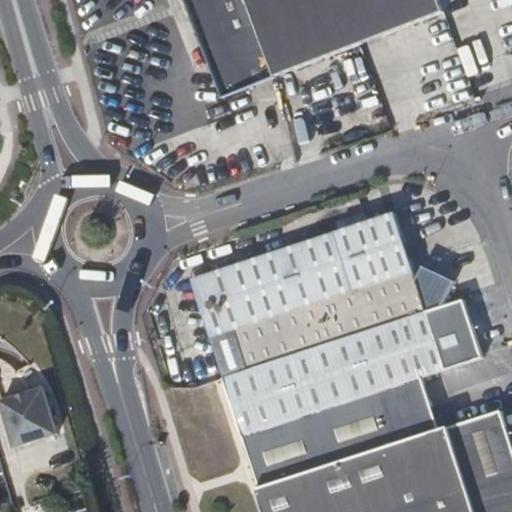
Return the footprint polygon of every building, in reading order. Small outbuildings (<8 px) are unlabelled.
[(186,0),(223,98),(426,20),(446,12),(441,0),(186,0)] [(456,40),(446,12),(426,20),(437,47),(456,40)] [(393,212),(190,279),(222,377),(426,310),(415,278),(393,212)] [(421,266),(415,278),(426,310),(441,305),(455,282),(421,266)] [(222,377),(243,436),(481,359),(462,299),(441,305),(426,310),(222,377)] [(242,441),(256,485),(441,431),(430,404),(422,381),(242,441)] [(43,385),(2,396),(15,442),(55,432),(43,385)] [(264,490),(260,491),(266,511),(511,511),(511,438),(503,411),(441,431),(256,485),(264,490)]
